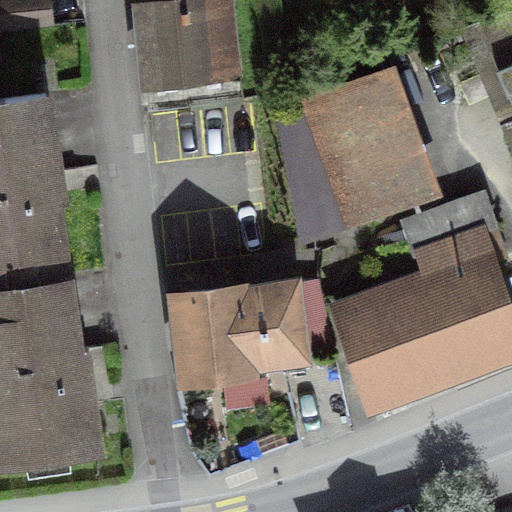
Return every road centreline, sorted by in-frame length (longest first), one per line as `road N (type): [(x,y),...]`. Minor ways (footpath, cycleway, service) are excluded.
road 1 (residential): [(180,511),(134,194)]
road 2 (primary): [(285,511),(511,420)]
road 3 (residential): [(115,0),(134,194)]
